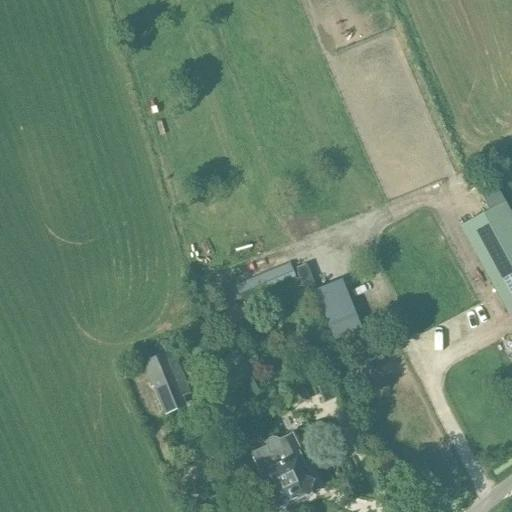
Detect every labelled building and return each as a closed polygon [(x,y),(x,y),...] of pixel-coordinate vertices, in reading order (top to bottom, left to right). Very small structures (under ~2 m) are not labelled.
[(508,316),(511,313),(511,214),(506,203),(497,186),(480,195),(489,212),(460,227),(508,316)] [(305,264),(295,267),(300,282),(310,279),(305,264)] [(248,281),(242,284),(251,305),(299,285),(291,267),(253,284),(251,280),(248,281)] [(341,280),(313,292),(340,356),(377,341),(371,327),(362,331),(359,322),(341,280)] [(225,319),(230,330),(245,324),(241,312),(225,319)] [(153,389),(165,417),(187,409),(183,398),(191,395),(174,353),(142,365),(151,390),(153,389)] [(284,388),(294,409),(309,401),(299,380),(284,388)] [(286,489),(292,502),(304,496),(308,497),(313,483),(310,482),(298,457),(303,454),(293,435),(280,441),(279,441),(288,460),(277,465),(288,488),(286,489)] [(288,460),(279,441),(277,439),(272,439),(269,440),(267,444),(267,448),(250,455),(260,475),(277,509),(292,502),(286,489),(288,488),(277,465),(288,460)]
